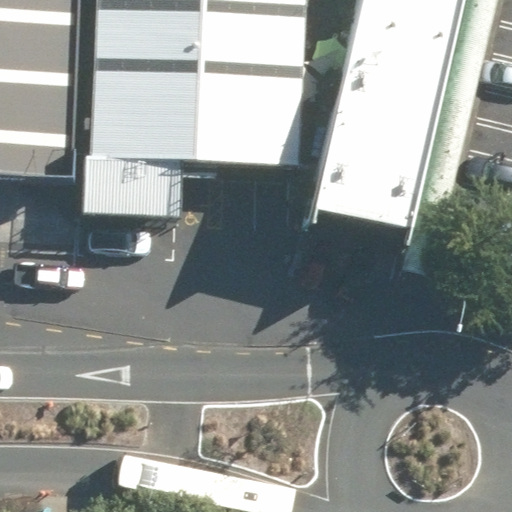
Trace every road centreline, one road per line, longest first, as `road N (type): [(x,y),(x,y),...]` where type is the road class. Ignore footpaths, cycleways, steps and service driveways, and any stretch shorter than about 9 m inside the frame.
road 1 (secondary): [(0,364),(198,373),(398,397),(511,421)]
road 2 (secondary): [(511,509),(260,473),(0,458)]
